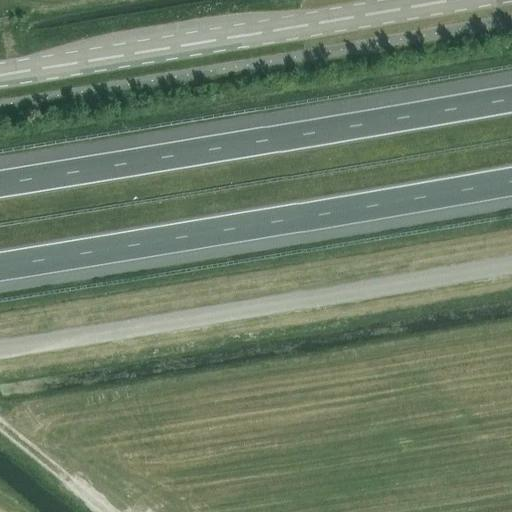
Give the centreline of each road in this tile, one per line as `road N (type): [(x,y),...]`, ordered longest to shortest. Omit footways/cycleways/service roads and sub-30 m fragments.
road 1 (motorway): [(511,97),(0,184)]
road 2 (motorway): [(0,266),(511,180)]
road 3 (unclassified): [(0,349),(511,264)]
road 4 (tertiary): [(0,74),(447,0)]
